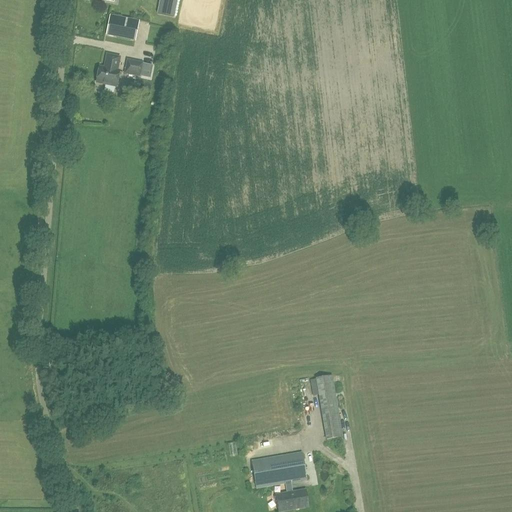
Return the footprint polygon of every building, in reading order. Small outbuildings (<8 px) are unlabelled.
[(106,35),(135,41),(139,22),(111,16),(106,35)] [(117,70),(120,57),(107,54),(105,65),(106,65),(105,68),(99,67),(96,82),(116,86),(119,71),(117,70)] [(139,77),(142,63),(127,60),(125,74),(139,77)] [(316,379),(327,440),(343,437),(332,376),(316,379)] [(286,484),(287,494),(293,493),(291,483),(307,480),(303,454),(252,462),(257,489),(286,484)] [(293,493),(287,494),(276,496),(278,511),(279,511),(309,507),(306,491),(293,493)]
